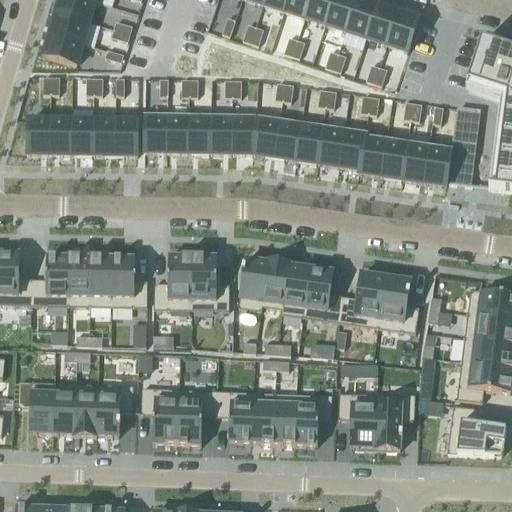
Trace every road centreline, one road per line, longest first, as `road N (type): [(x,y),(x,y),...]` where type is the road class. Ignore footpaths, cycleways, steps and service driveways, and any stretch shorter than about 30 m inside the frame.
road 1 (residential): [(0,206),(272,213),(511,249)]
road 2 (residential): [(0,475),(419,491)]
